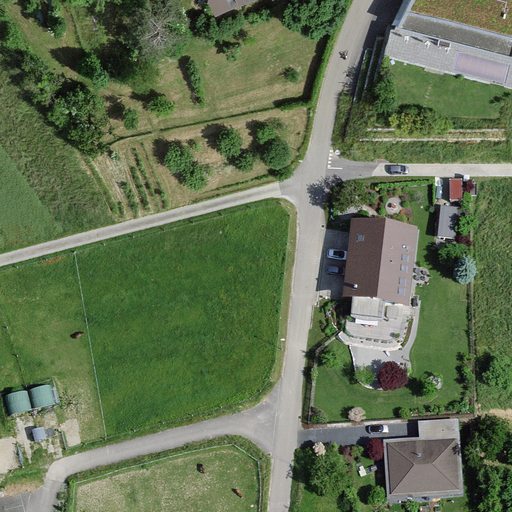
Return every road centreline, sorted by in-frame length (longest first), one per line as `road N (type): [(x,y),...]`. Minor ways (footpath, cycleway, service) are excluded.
road 1 (unclassified): [(315,168),(279,511)]
road 2 (track): [(0,264),(286,189),(315,168)]
road 3 (residential): [(511,169),(315,168)]
road 4 (unclassified): [(364,0),(336,69),(315,168)]
